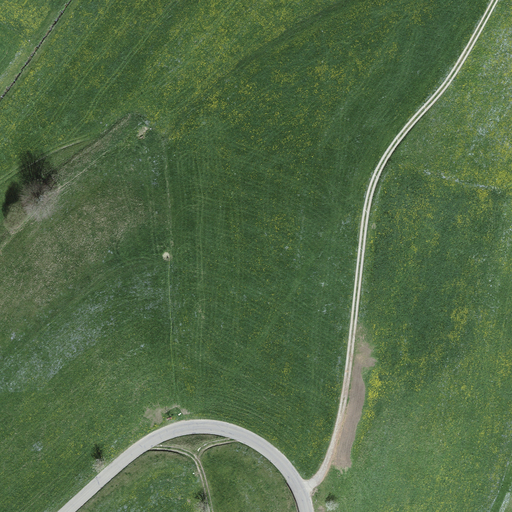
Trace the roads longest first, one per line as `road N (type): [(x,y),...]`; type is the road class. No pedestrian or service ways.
road 1 (track): [(494,0),(462,60),(377,174),(341,409),(325,467),(301,491)]
road 2 (unclassified): [(307,511),(271,453),(240,434),(202,426),(143,444),(66,511)]
road 3 (track): [(145,116),(129,113),(92,140),(0,183)]
